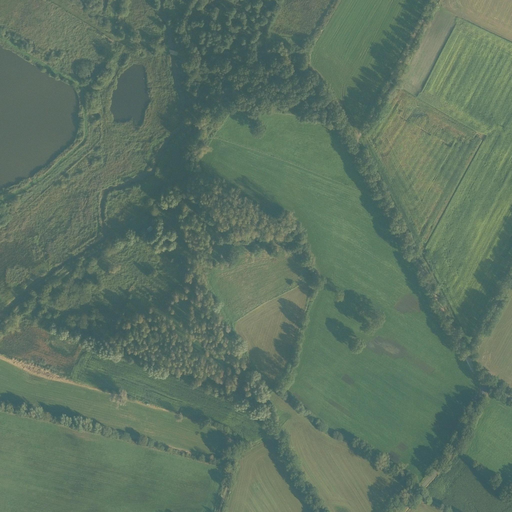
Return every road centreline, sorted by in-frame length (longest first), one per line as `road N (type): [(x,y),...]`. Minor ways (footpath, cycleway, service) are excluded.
road 1 (track): [(465,355),(354,142)]
road 2 (track): [(354,142),(311,73),(260,51),(180,55)]
road 3 (track): [(354,142),(431,0)]
road 4 (unclassified): [(483,387),(454,447),(400,511)]
road 5 (unclassified): [(483,387),(465,355),(511,269)]
